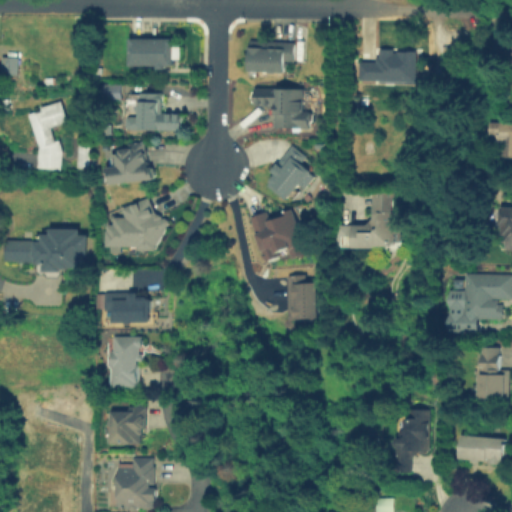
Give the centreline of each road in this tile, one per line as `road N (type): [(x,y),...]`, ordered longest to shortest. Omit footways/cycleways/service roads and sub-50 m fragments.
road 1 (residential): [(0,4),(363,6)]
road 2 (residential): [(216,4),(215,164)]
road 3 (residential): [(197,511),(198,484),(162,408),(164,371)]
road 4 (residential): [(363,6),(511,13)]
